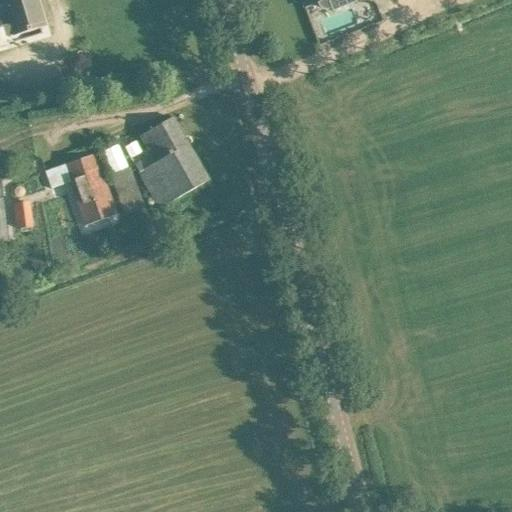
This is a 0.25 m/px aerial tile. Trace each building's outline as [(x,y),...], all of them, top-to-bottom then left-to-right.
[(7,14),(0,16),(0,44),(7,43),(5,36),(14,34),(14,36),(46,26),(38,0),(0,0),(2,3),(4,2),(7,14)] [(306,0),(308,5),(317,2),(319,6),(323,7),(327,8),(331,7),(333,11),(357,2),(356,0),(306,0)] [(173,117),(141,135),(153,155),(135,165),(160,208),(209,180),(173,117)] [(120,175),(134,167),(120,144),(106,153),(120,175)] [(51,188),(71,182),(86,225),(116,215),(95,154),(46,172),(51,188)] [(0,241),(8,241),(1,178),(0,178),(0,241)] [(125,216),(149,208),(144,192),(119,201),(125,216)]
